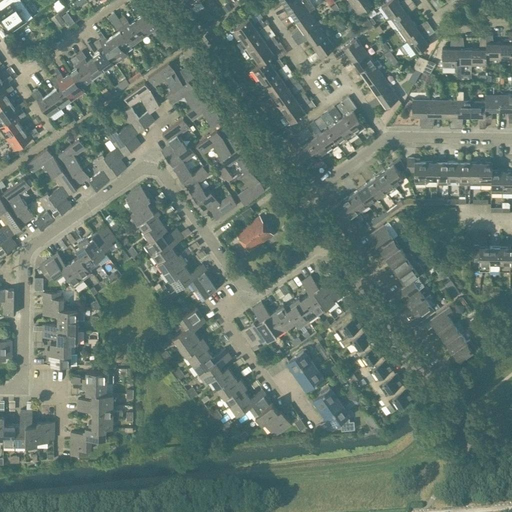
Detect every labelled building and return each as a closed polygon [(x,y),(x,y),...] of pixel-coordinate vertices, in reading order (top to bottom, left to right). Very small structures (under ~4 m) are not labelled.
[(0,0),(0,7),(1,8),(0,9),(0,17),(10,32),(33,16),(21,0),(0,0)] [(61,0),(57,0),(53,3),(61,15),(69,9),(61,0)] [(239,0),(234,0),(230,4),(233,8),(241,2),(239,0)] [(281,0),(287,8),(299,0),(281,0)] [(309,0),(299,0),(287,8),(296,20),(309,11),(315,7),(309,0)] [(369,0),(349,0),(345,3),(349,8),(353,6),(358,12),(371,3),(369,0)] [(380,3),(381,5),(390,17),(403,7),(398,0),(388,0),(385,2),(384,0),(380,3)] [(410,10),(416,5),(412,0),(402,0),(410,10)] [(232,8),(229,4),(224,7),(227,12),(232,8)] [(403,7),(390,17),(398,29),(412,19),(403,7)] [(148,10),(136,18),(148,34),(160,26),(148,10)] [(115,11),(108,16),(117,28),(119,27),(120,30),(113,34),(128,55),(135,50),(132,46),(136,43),(125,26),(115,11)] [(309,11),(296,20),(304,32),(318,22),(309,11)] [(66,23),(58,12),(52,17),(59,28),(66,23)] [(231,30),(238,39),(263,21),(261,17),(253,23),(249,17),(231,30)] [(136,18),(125,26),(136,43),(148,34),(136,18)] [(238,39),(244,48),(262,35),(258,30),(269,22),(267,18),(263,21),(238,39)] [(26,31),(15,39),(24,51),(44,37),(31,19),(22,26),(26,31)] [(369,19),(364,23),(369,29),(374,25),(369,19)] [(398,29),(407,41),(420,31),(412,19),(398,29)] [(313,44),(326,34),(318,22),(304,32),(313,44)] [(430,24),(420,31),(407,41),(415,53),(429,43),(428,42),(430,39),(428,36),(428,34),(434,30),(430,24)] [(379,25),(375,28),(379,34),(383,31),(379,25)] [(350,38),(357,33),(353,27),(347,32),(350,38)] [(500,59),(511,58),(511,30),(509,30),(509,36),(506,36),(504,37),(504,39),(501,39),(501,42),(500,59)] [(101,31),(98,33),(104,41),(102,43),(105,47),(116,63),(128,55),(113,34),(107,39),(101,31)] [(335,46),(326,34),(313,44),(321,56),(335,46)] [(244,48),(250,56),(276,38),(273,35),(265,40),(262,35),(244,48)] [(343,46),(352,58),(366,49),(357,37),(343,46)] [(276,38),(250,56),(256,65),(268,57),(268,58),(274,53),(271,48),(278,42),(276,38)] [(100,50),(93,55),(105,71),(116,63),(105,47),(102,48),(97,40),(94,42),(100,50)] [(500,59),(501,42),(486,42),(486,48),(486,59),(500,59)] [(457,64),(457,47),(442,47),(442,64),(457,64)] [(471,64),(471,48),(457,47),(457,64),(471,64)] [(471,48),(471,64),(486,65),(486,59),(486,48),(471,48)] [(373,59),(366,49),(352,58),(360,70),(377,59),(376,57),(373,59)] [(82,50),(76,55),(81,63),(93,79),(105,71),(93,55),(87,60),(85,57),(87,56),(82,50)] [(412,67),(414,68),(421,71),(428,59),(420,55),(412,67)] [(250,70),(256,79),(282,61),(279,57),(271,63),(268,58),(268,57),(256,65),(250,70)] [(377,59),(360,70),(369,82),(382,73),(378,67),(382,64),(377,58),(377,59)] [(428,59),(421,71),(428,74),(435,62),(428,59)] [(177,73),(169,61),(148,76),(154,85),(165,77),(173,89),(188,79),(196,73),(189,64),(177,73)] [(256,79),(262,88),(280,75),(277,70),(285,64),(282,61),(256,79)] [(81,63),(70,71),(82,87),(93,79),(81,63)] [(414,83),(421,71),(414,68),(408,79),(414,83)] [(70,71),(58,80),(61,84),(72,100),(73,99),(84,91),(82,87),(70,71)] [(369,82),(377,94),(391,85),(382,73),(369,82)] [(262,88),(269,97),(294,78),(292,75),(284,80),(280,75),(262,88)] [(269,97),(275,105),(293,93),(289,88),(297,82),(294,78),(269,97)] [(196,90),(188,79),(173,89),(167,93),(173,102),(184,95),(192,106),(207,96),(200,87),(196,90)] [(115,86),(118,91),(124,87),(121,82),(115,86)] [(124,97),(130,106),(131,105),(141,98),(150,110),(160,103),(145,82),(124,97)] [(61,84),(50,92),(61,108),(72,100),(61,84)] [(400,97),(391,85),(377,94),(386,106),(400,97)] [(38,88),(32,92),(36,98),(42,94),(38,88)] [(2,89),(0,90),(0,107),(10,100),(2,89)] [(50,92),(38,100),(50,116),(61,108),(50,92)] [(275,105),(281,114),(307,96),(304,92),(296,98),(293,93),(275,105)] [(500,110),(500,93),(485,93),(485,99),(486,99),(485,109),(486,109),(500,110)] [(511,93),(500,93),(500,110),(511,109),(511,93)] [(366,126),(354,109),(357,107),(349,95),(341,100),(349,111),(344,115),(357,133),(366,126)] [(186,111),(192,119),(203,112),(212,124),(221,117),(207,96),(192,106),(186,111)] [(310,100),(307,96),(281,114),(288,123),(289,126),(293,123),(292,121),(301,114),(305,111),(302,105),(310,100)] [(412,115),(427,115),(427,98),(412,98),(412,115)] [(427,98),(427,115),(427,126),(433,126),(434,115),(441,115),(442,98),(427,98)] [(456,98),(442,98),(441,115),(456,115),(456,98)] [(471,99),(456,98),(456,115),(471,115),(471,99)] [(471,99),(471,115),(486,116),(486,109),(485,109),(486,99),(485,99),(471,99)] [(0,125),(15,115),(19,112),(10,100),(0,107),(0,125)] [(128,145),(137,138),(134,134),(145,126),(142,122),(139,117),(131,105),(130,106),(122,112),(130,123),(118,131),(125,140),(128,145)] [(328,110),(348,139),(357,133),(344,115),(339,118),(338,117),(341,114),(334,105),(328,110)] [(139,117),(142,122),(151,115),(148,110),(139,117)] [(327,127),(339,145),(348,139),(328,110),(321,115),(327,124),(330,122),(332,124),(327,127)] [(15,115),(0,125),(0,129),(6,138),(22,126),(18,120),(21,118),(26,114),(24,111),(16,117),(15,115)] [(265,113),(262,115),(268,124),(271,122),(265,113)] [(155,120),(151,115),(142,122),(145,126),(155,120)] [(162,132),(167,138),(170,144),(166,147),(173,156),(187,146),(179,134),(190,126),(183,118),(162,132)] [(310,122),(330,151),(339,145),(327,127),(322,131),(314,120),(310,122)] [(309,140),(322,158),(330,151),(310,122),(306,125),(314,136),(309,140)] [(22,126),(6,138),(14,150),(31,138),(29,136),(37,130),(35,127),(27,133),(22,126)] [(114,168),(123,162),(120,158),(131,150),(128,145),(125,140),(118,131),(117,129),(108,135),(116,146),(104,154),(111,164),(114,168)] [(222,157),(232,150),(236,147),(229,138),(225,141),(217,130),(196,144),(202,153),(213,145),(222,157)] [(295,138),(313,164),(322,158),(309,140),(304,143),(296,132),(292,135),(295,138)] [(70,133),(66,136),(70,142),(74,139),(70,133)] [(234,134),(229,138),(236,147),(232,150),(222,157),(220,158),(223,163),(216,168),(224,180),(227,178),(228,180),(233,177),(226,167),(237,159),(245,171),(255,164),(241,144),(234,134)] [(313,164),(295,138),(292,135),(288,137),(296,149),(291,153),(304,170),(313,164)] [(83,167),(75,155),(86,147),(79,138),(58,153),(73,173),(78,170),(84,179),(89,176),(83,167)] [(141,143),(137,138),(128,145),(131,150),(141,143)] [(127,167),(123,162),(114,168),(111,164),(104,154),(96,144),(92,147),(98,155),(94,159),(102,170),(90,178),(97,188),(117,173),(127,167)] [(184,161),(195,153),(189,144),(187,146),(173,156),(168,159),(183,179),(192,173),(192,172),(184,161)] [(53,174),(62,168),(47,147),(27,162),(33,171),(44,163),(52,175),(53,175),(53,174)] [(166,147),(162,150),(168,159),(173,156),(166,147)] [(392,161),(394,163),(385,170),(395,184),(404,177),(401,173),(405,170),(399,156),(392,161)] [(426,160),(415,160),(415,158),(407,158),(407,170),(414,170),(414,184),(426,184),(426,178),(426,160)] [(437,161),(426,160),(426,178),(437,178),(437,161)] [(215,170),(209,161),(203,165),(192,172),(192,173),(183,179),(197,200),(202,197),(207,193),(211,190),(209,186),(204,190),(199,181),(215,170)] [(448,184),(448,161),(437,161),(437,178),(437,184),(448,184)] [(459,161),(448,161),(448,184),(459,184),(459,161)] [(470,184),(470,161),(459,161),(459,184),(470,184)] [(481,161),(470,161),(470,184),(481,185),(481,161)] [(491,185),(491,179),(492,179),(492,169),(492,161),(481,161),(481,185),(491,185)] [(245,171),(241,174),(249,186),(238,194),(244,203),(265,188),(257,177),(262,173),(255,164),(245,171)] [(59,207),(68,201),(65,197),(76,189),(62,168),(53,174),(53,175),(61,185),(49,193),(55,203),(59,207)] [(503,169),(492,169),(492,179),(491,179),(491,185),(491,192),(502,192),(503,169)] [(511,169),(503,169),(502,192),(511,192),(511,169)] [(78,170),(73,173),(80,183),(84,179),(78,170)] [(385,170),(376,176),(388,193),(397,187),(395,184),(385,170)] [(0,179),(0,186),(1,189),(13,183),(12,182),(19,178),(16,171),(0,179)] [(367,182),(377,197),(379,200),(388,193),(376,176),(367,182)] [(28,206),(28,205),(20,194),(31,186),(24,177),(3,192),(18,212),(23,209),(29,218),(34,215),(28,206)] [(367,182),(358,189),(368,203),(377,197),(367,182)] [(148,200),(151,198),(141,184),(126,194),(130,199),(127,201),(134,210),(148,200)] [(358,189),(349,195),(359,209),(368,203),(358,189)] [(237,203),(231,194),(219,202),(211,190),(207,193),(202,197),(208,206),(216,217),(237,203)] [(71,205),(68,201),(59,207),(55,203),(49,193),(48,191),(39,198),(47,209),(35,217),(42,227),(62,212),(71,205)] [(349,195),(340,201),(350,216),(359,209),(349,195)] [(208,206),(202,197),(197,200),(204,209),(208,206)] [(131,212),(137,221),(157,207),(154,203),(151,204),(148,200),(134,210),(131,212)] [(330,208),(340,222),(350,216),(340,201),(330,208)] [(245,217),(254,210),(250,205),(241,212),(245,217)] [(4,246),(13,240),(10,235),(22,227),(7,207),(0,211),(0,215),(6,224),(0,228),(0,240),(1,242),(4,246)] [(137,221),(144,230),(161,218),(157,214),(160,212),(157,207),(137,221)] [(18,212),(25,222),(29,218),(23,209),(18,212)] [(241,212),(232,218),(236,223),(245,217),(241,212)] [(260,215),(236,232),(249,251),(273,234),(260,215)] [(144,230),(150,239),(162,231),(167,227),(161,218),(144,230)] [(406,229),(411,225),(407,220),(402,224),(406,229)] [(384,223),(369,233),(379,247),(394,237),(399,234),(389,221),(384,224),(384,223)] [(92,234),(93,236),(94,236),(104,250),(109,246),(112,250),(116,247),(111,241),(116,238),(106,223),(92,234)] [(356,228),(360,234),(367,228),(365,225),(359,229),(358,227),(356,228)] [(165,235),(162,231),(150,239),(145,243),(151,252),(180,232),(177,227),(165,235)] [(349,234),(352,239),(360,234),(356,228),(349,234)] [(151,252),(158,261),(174,249),(172,245),(184,236),(180,232),(151,252)] [(106,252),(104,250),(94,236),(93,236),(89,239),(87,236),(83,240),(96,259),(106,252)] [(394,237),(379,247),(385,256),(400,246),(394,237)] [(17,244),(13,240),(4,246),(1,242),(0,240),(0,256),(7,251),(17,244)] [(96,259),(83,240),(78,243),(80,246),(75,249),(79,254),(87,265),(88,265),(96,259)] [(489,268),(490,244),(473,243),(473,256),(479,256),(479,268),(489,268)] [(500,244),(490,244),(489,268),(500,268),(500,244)] [(500,268),(510,268),(510,244),(500,244),(500,268)] [(406,255),(400,246),(385,256),(392,265),(406,255)] [(158,261),(164,270),(184,256),(191,251),(187,247),(178,254),(174,249),(158,261)] [(58,252),(53,255),(65,272),(64,272),(68,277),(72,283),(73,284),(82,277),(70,261),(66,264),(58,252)] [(392,265),(398,274),(413,264),(417,261),(410,252),(406,255),(392,265)] [(91,271),(88,265),(87,265),(79,254),(70,261),(82,277),(91,271)] [(65,272),(53,255),(39,265),(49,279),(54,276),(55,278),(64,272),(65,272)] [(164,270),(171,279),(187,267),(184,263),(187,261),(184,256),(164,270)] [(434,264),(439,271),(444,267),(439,260),(434,264)] [(187,267),(171,279),(177,288),(189,280),(206,268),(202,263),(190,272),(187,267)] [(419,273),(413,264),(398,274),(404,283),(405,283),(412,278),(413,278),(418,274),(419,273)] [(212,277),(206,268),(189,280),(195,289),(212,277)] [(121,274),(117,269),(111,274),(114,279),(121,274)] [(341,288),(345,285),(335,270),(321,280),(323,283),(333,297),(343,290),(341,288)] [(335,299),(333,297),(323,283),(319,286),(311,274),(306,277),(326,306),(335,299)] [(405,283),(404,283),(398,288),(404,297),(424,283),(418,274),(413,278),(412,278),(405,283)] [(34,277),(35,288),(43,288),(42,276),(34,277)] [(212,277),(195,289),(202,298),(219,286),(212,277)] [(309,293),(305,296),(317,312),(326,306),(306,277),(301,281),(309,293)] [(454,285),(451,279),(445,283),(449,288),(454,285)] [(0,282),(0,299),(3,300),(3,313),(14,313),(14,288),(0,288),(0,282)] [(404,297),(411,306),(425,296),(430,292),(429,291),(430,289),(427,285),(425,285),(424,283),(404,297)] [(43,291),(43,308),(63,308),(63,297),(60,297),(60,291),(43,291)] [(435,310),(440,307),(430,292),(425,296),(411,306),(421,320),(435,310)] [(164,296),(158,299),(162,305),(168,301),(164,296)] [(299,296),(294,299),(308,319),(317,312),(305,296),(301,299),(299,296)] [(97,299),(96,299),(89,304),(92,308),(104,308),(97,299)] [(292,305),(287,308),(287,309),(295,320),(299,325),(308,319),(294,299),(290,303),(292,305)] [(262,301),(257,304),(277,333),(286,326),(274,309),(270,313),(262,301)] [(286,326),(295,320),(287,309),(287,308),(284,303),(274,309),(286,326)] [(277,333),(257,304),(252,307),(260,319),(256,322),(266,336),(268,339),(277,333)] [(449,305),(430,318),(440,333),(454,323),(447,313),(452,310),(449,305)] [(186,327),(202,316),(196,306),(179,318),(183,323),(181,324),(180,323),(175,327),(179,332),(186,327)] [(63,308),(43,308),(43,314),(58,314),(58,319),(78,319),(78,308),(63,308)] [(350,309),(330,324),(335,331),(337,330),(342,337),(361,324),(362,324),(357,317),(356,318),(350,309)] [(206,320),(202,316),(186,327),(179,332),(174,336),(180,345),(197,333),(194,329),(206,320)] [(54,330),(78,331),(78,319),(58,319),(57,325),(55,325),(55,324),(43,323),(43,330),(54,330)] [(257,342),(266,336),(256,322),(254,320),(240,330),(254,349),(259,345),(257,342)] [(454,323),(440,333),(446,342),(460,331),(454,323)] [(342,337),(340,338),(345,346),(350,342),(355,349),(371,338),(371,339),(372,338),(367,331),(366,332),(361,324),(342,337)] [(57,336),(57,341),(71,342),(78,342),(78,331),(54,330),(54,336),(57,336)] [(460,331),(446,342),(452,351),(467,340),(460,331)] [(187,354),(206,340),(203,336),(200,338),(197,333),(180,345),(187,354)] [(0,338),(0,359),(6,359),(6,356),(11,356),(12,339),(0,338)] [(377,346),(371,339),(371,338),(355,349),(350,353),(355,360),(360,356),(365,363),(365,364),(381,353),(382,352),(377,346)] [(470,338),(467,340),(452,351),(459,360),(476,348),(470,338)] [(209,345),(206,340),(187,354),(193,363),(210,351),(206,347),(209,345)] [(71,353),(71,342),(57,341),(51,341),(50,347),(47,347),(47,352),(71,353)] [(213,355),(210,351),(193,363),(200,372),(228,352),(225,347),(213,355)] [(289,362),(294,369),(310,358),(307,354),(309,352),(308,349),(306,347),(303,348),(294,354),(295,355),(288,359),(290,361),(289,362)] [(71,364),(71,353),(47,352),(47,358),(50,358),(50,364),(71,364)] [(232,357),(228,352),(200,372),(206,381),(211,377),(222,369),(220,365),(232,357)] [(365,364),(365,363),(360,367),(365,374),(370,371),(375,378),(391,367),(392,367),(388,360),(387,361),(381,353),(365,364)] [(294,369),(300,378),(316,367),(310,358),(294,369)] [(228,365),(222,369),(211,377),(218,386),(234,375),(228,365)] [(316,367),(300,378),(306,385),(308,387),(314,382),(315,384),(321,380),(320,378),(323,376),(316,367)] [(397,375),(391,367),(375,378),(370,381),(375,389),(380,385),(385,392),(402,382),(402,381),(398,375),(397,375)] [(71,381),(83,381),(106,382),(112,382),(113,370),(86,370),(86,376),(83,376),(81,376),(81,374),(71,374),(71,381)] [(351,383),(356,379),(353,373),(347,377),(351,383)] [(224,395),(243,382),(240,377),(237,379),(234,375),(218,386),(224,395)] [(106,382),(83,381),(83,387),(86,387),(86,393),(93,393),(106,393),(106,382)] [(247,386),(243,382),(224,395),(231,404),(247,393),(244,388),(247,386)] [(407,390),(402,382),(385,392),(380,396),(391,411),(397,406),(398,407),(404,403),(404,402),(412,396),(408,389),(407,390)] [(315,399),(320,406),(336,395),(328,384),(320,390),(321,392),(315,397),(316,399),(315,399)] [(351,398),(356,395),(349,386),(344,389),(351,398)] [(250,397),(247,393),(231,404),(237,414),(249,405),(265,393),(262,388),(250,397)] [(113,393),(106,393),(93,393),(92,398),(78,398),(78,404),(113,404),(113,393)] [(272,402),(265,393),(249,405),(255,414),(272,402)] [(336,395),(320,406),(326,415),(342,404),(336,395)] [(354,402),(358,403),(361,400),(357,395),(352,399),(354,402)] [(262,423),(265,421),(278,411),(272,402),(255,414),(262,423)] [(375,409),(371,403),(367,406),(371,412),(375,409)] [(122,410),(113,410),(113,404),(78,404),(78,410),(92,410),(92,415),(113,415),(122,415),(122,410)] [(342,404),(326,415),(332,423),(332,422),(334,424),(340,420),(341,420),(342,429),(354,428),(354,420),(349,421),(349,417),(347,415),(349,414),(342,404)] [(15,444),(26,444),(26,409),(20,409),(20,423),(15,423),(15,444)] [(32,409),(26,409),(26,444),(37,444),(37,441),(37,424),(32,424),(32,409)] [(281,409),(278,411),(265,421),(271,430),(274,429),(277,433),(291,423),(281,409)] [(89,420),(89,426),(106,426),(113,427),(113,415),(92,415),(92,420),(89,420)] [(305,426),(299,418),(294,421),(301,430),(305,426)] [(37,420),(37,424),(37,441),(48,441),(48,438),(54,438),(54,421),(37,420)] [(233,428),(228,421),(221,425),(226,432),(233,428)] [(15,423),(4,423),(4,437),(3,437),(3,443),(15,444),(15,423)] [(106,438),(106,426),(89,426),(85,426),(85,431),(71,431),(71,437),(91,437),(106,438)] [(91,437),(71,437),(70,454),(88,454),(88,448),(91,448),(91,437)]
